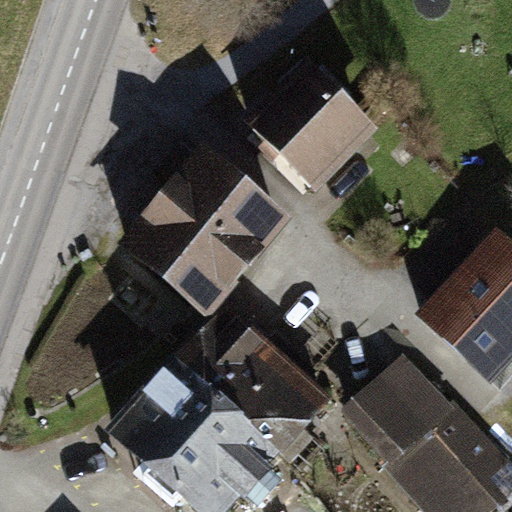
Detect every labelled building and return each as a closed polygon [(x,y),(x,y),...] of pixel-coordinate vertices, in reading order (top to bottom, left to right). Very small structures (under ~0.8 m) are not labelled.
[(315,207),(370,140),(284,70),(229,137),(315,207)] [(196,144),(109,246),(194,318),(281,217),(196,144)] [(511,369),(511,246),(500,234),(425,304),(498,382),(511,369)] [(219,307),(101,437),(184,511),(223,511),(324,402),(219,307)] [(511,475),(399,347),(327,410),(417,511),(491,511),(511,494),(511,475)]
